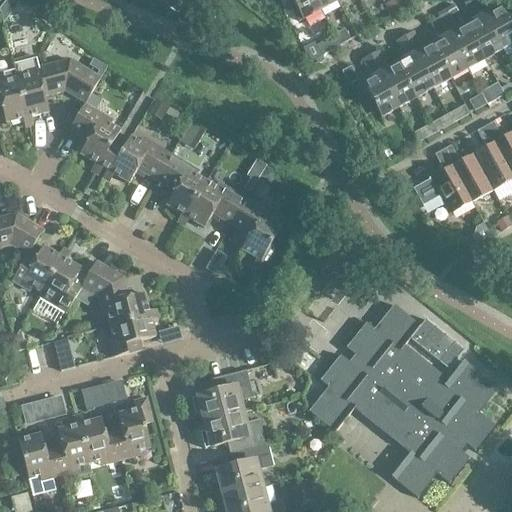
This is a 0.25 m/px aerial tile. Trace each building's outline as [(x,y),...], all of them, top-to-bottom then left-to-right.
[(19,5),(12,0),(6,0),(0,8),(0,13),(3,25),(19,5)] [(289,0),(302,22),(319,12),(312,0),(289,0)] [(312,0),(319,12),(337,2),(336,0),(312,0)] [(465,26),(485,61),(502,52),(482,17),(473,0),(464,5),(473,22),(465,26)] [(483,0),(472,0),(473,0),(482,17),(502,52),(511,46),(511,29),(499,7),(491,12),(483,0)] [(405,3),(388,13),(391,18),(408,9),(405,3)] [(485,61),(465,26),(457,31),(447,14),(439,19),(448,35),(468,70),(485,61)] [(431,45),(450,80),(468,70),(448,35),(439,19),(429,24),(439,40),(431,45)] [(332,37),(338,48),(351,41),(345,30),(332,37)] [(450,80),(431,45),(422,50),(412,33),(403,38),(434,89),(450,80)] [(338,48),(332,37),(316,47),(322,57),(338,48)] [(396,64),(416,99),(434,89),(403,38),(395,42),(404,60),(396,64)] [(416,99),(396,64),(388,68),(378,52),(369,57),(398,108),(416,99)] [(13,62),(15,72),(26,119),(46,114),(43,99),(50,96),(51,98),(65,94),(84,105),(90,95),(92,95),(102,79),(70,60),(44,67),(38,69),(35,56),(13,62)] [(380,118),(398,108),(369,57),(360,62),(369,79),(360,84),(380,118)] [(349,86),(358,81),(350,68),(341,73),(349,86)] [(5,77),(0,78),(0,109),(4,125),(26,119),(15,72),(4,75),(5,77)] [(486,106),(504,97),(500,90),(497,85),(480,94),(480,96),(486,106)] [(102,169),(109,173),(122,152),(111,146),(119,132),(110,127),(113,122),(95,112),(102,101),(92,95),(90,95),(84,105),(68,131),(87,143),(79,156),(102,169)] [(480,96),(469,102),(474,112),(486,106),(480,96)] [(449,115),(454,124),(469,116),(464,107),(449,115)] [(454,124),(449,115),(431,125),(436,134),(454,124)] [(485,129),(511,177),(511,135),(502,141),(493,124),(485,129)] [(436,134),(431,125),(414,134),(419,143),(436,134)] [(473,157),(493,192),(511,181),(511,177),(485,129),(477,133),(486,150),(473,157)] [(137,171),(155,182),(170,157),(141,139),(138,144),(130,139),(122,152),(109,173),(129,185),(137,171)] [(443,152),(472,204),(493,192),(473,157),(460,164),(451,147),(443,152)] [(472,204),(443,152),(434,157),(444,173),(413,190),(422,208),(440,198),(450,216),(472,204)] [(166,207),(184,218),(205,183),(194,177),(197,173),(170,157),(155,182),(174,193),(166,207)] [(273,217),(250,203),(252,200),(254,201),(267,179),(261,176),(246,201),(245,200),(230,226),(249,237),(240,251),(254,260),(250,267),(263,274),(275,253),(267,248),(280,226),(271,221),(273,217)] [(256,184),(250,180),(244,190),(250,194),(256,184)] [(212,215),(230,226),(245,200),(216,183),(213,188),(205,183),(184,218),(203,230),(212,215)] [(15,250),(31,225),(15,217),(0,220),(0,250),(11,248),(15,250)] [(511,227),(507,219),(497,225),(501,234),(511,228),(511,227)] [(31,225),(15,250),(27,257),(42,233),(31,225)] [(487,237),(481,226),(475,229),(473,236),(476,243),(487,237)] [(331,244),(319,259),(326,265),(338,250),(331,244)] [(32,289),(40,295),(61,260),(43,249),(34,263),(26,258),(11,283),(29,294),(32,289)] [(80,271),(61,260),(40,295),(49,300),(47,305),(65,315),(80,290),(72,286),(80,271)] [(92,295),(107,270),(95,263),(80,288),(92,295)] [(110,327),(148,317),(142,295),(127,298),(121,278),(107,270),(92,295),(96,298),(102,318),(107,317),(110,327)] [(399,352),(419,329),(393,307),(374,332),(366,325),(346,350),(351,354),(345,361),(340,357),(319,383),(327,390),(308,414),(334,435),(353,412),(408,456),(390,479),(419,502),(438,479),(448,486),(469,460),(459,453),(465,445),(475,452),(494,429),(476,414),(495,390),(463,363),(443,388),(435,382),(439,377),(411,354),(407,359),(399,352)] [(148,317),(110,327),(112,338),(107,339),(112,359),(141,352),(138,342),(154,338),(148,317)] [(412,337),(450,368),(465,349),(428,318),(419,329),(412,337)] [(67,341),(53,345),(60,374),(75,370),(67,341)] [(25,351),(23,343),(13,346),(15,354),(25,351)] [(200,414),(203,423),(241,414),(238,403),(251,399),(245,372),(215,380),(219,393),(191,401),(194,415),(200,414)] [(101,388),(106,405),(114,403),(115,405),(126,402),(121,382),(110,385),(110,386),(101,388)] [(106,405),(101,388),(81,393),(86,412),(98,409),(97,407),(106,405)] [(41,404),(45,421),(54,418),(54,420),(66,417),(61,398),(49,401),(49,402),(41,404)] [(113,434),(120,462),(140,457),(138,453),(151,449),(145,426),(152,424),(146,399),(133,403),(135,411),(118,416),(122,432),(113,434)] [(45,421),(41,404),(32,406),(32,405),(20,408),(25,428),(37,425),(37,423),(45,421)] [(244,426),(241,414),(203,423),(205,433),(200,434),(204,451),(232,443),(235,455),(240,454),(264,448),(258,423),(244,426)] [(120,462),(113,434),(105,437),(100,420),(78,426),(88,465),(99,462),(100,467),(120,462)] [(91,476),(88,465),(78,426),(57,431),(61,447),(52,450),(60,477),(69,475),(71,481),(91,476)] [(60,477),(52,450),(45,452),(40,436),(18,442),(32,498),(55,492),(52,479),(60,477)] [(9,462),(19,460),(14,443),(5,446),(9,462)] [(216,472),(223,499),(261,489),(256,472),(272,468),(267,447),(264,448),(240,454),(243,466),(216,472)] [(19,460),(9,462),(13,478),(23,475),(19,460)] [(265,506),(261,489),(223,499),(225,511),(283,511),(281,502),(265,506)] [(14,507),(30,503),(28,494),(12,498),(14,507)] [(30,503),(14,507),(15,511),(28,511),(32,511),(30,503)]
